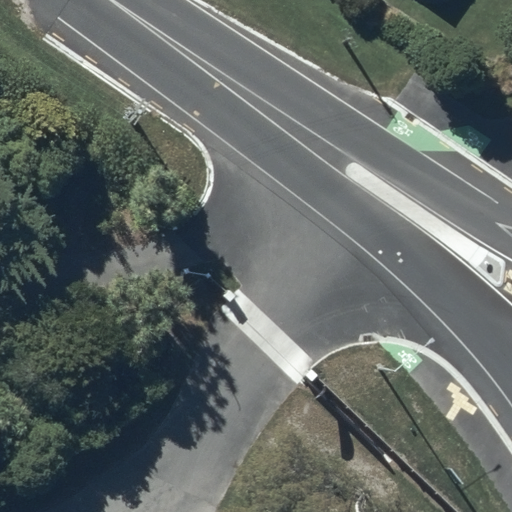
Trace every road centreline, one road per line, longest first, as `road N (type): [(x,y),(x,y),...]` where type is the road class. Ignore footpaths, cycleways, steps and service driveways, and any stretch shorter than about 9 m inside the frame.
road 1 (unclassified): [(511,348),(433,271),(330,191),(307,137)]
road 2 (unclassified): [(111,0),(307,137)]
road 3 (unclassified): [(307,137),(365,138),(511,225)]
